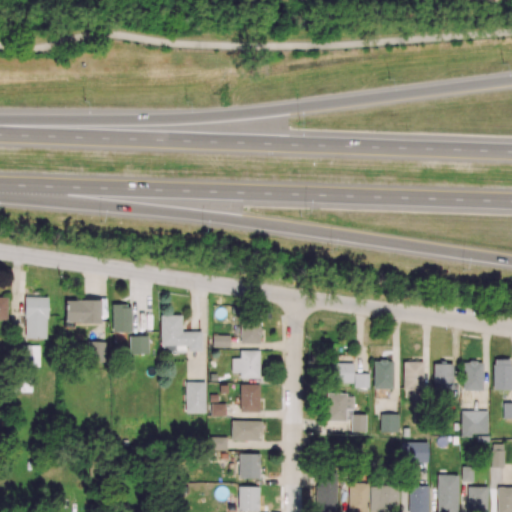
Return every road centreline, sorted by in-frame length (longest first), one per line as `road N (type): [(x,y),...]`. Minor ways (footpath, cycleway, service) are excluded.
road 1 (residential): [(511,328),(0,251)]
road 2 (motorway): [(0,193),(511,261)]
road 3 (motorway): [(511,79),(231,118),(0,126)]
road 4 (motorway): [(511,152),(0,134)]
road 5 (motorway): [(0,185),(511,202)]
road 6 (residential): [(293,511),(296,297)]
